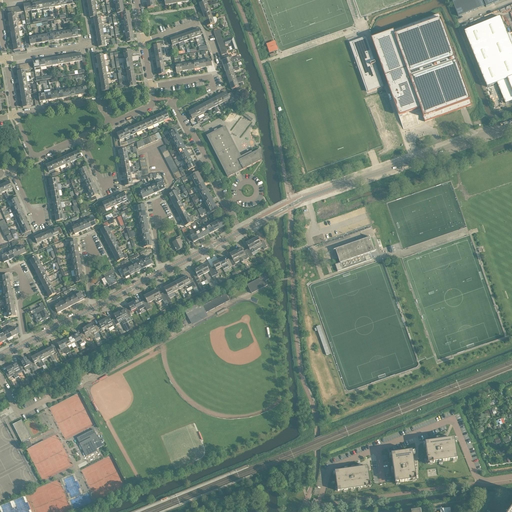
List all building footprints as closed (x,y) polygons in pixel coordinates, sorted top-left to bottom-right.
[(207,1),(199,3),(201,9),(209,6),(207,1)] [(209,6),(201,9),(203,15),(211,12),(209,6)] [(211,12),(203,15),(205,20),(213,18),(211,12)] [(371,38),(399,116),(420,108),(425,122),(471,105),(439,14),(371,38)] [(505,103),(509,102),(509,101),(511,99),(511,45),(500,16),(464,31),(487,87),(497,83),(505,103)] [(207,26),(215,23),(216,23),(216,22),(217,21),(217,20),(217,19),(217,18),(216,17),(213,18),(205,20),(207,26)] [(184,41),(182,35),(176,37),(178,43),(184,41)] [(170,39),(172,45),(178,43),(176,37),(170,39)] [(233,37),(225,40),(226,44),(231,43),(233,50),(237,48),(233,37)] [(366,38),(353,43),(358,57),(356,58),(358,63),(373,58),(366,38)] [(157,45),(154,45),(155,51),(161,50),(161,47),(164,46),(163,41),(157,42),(157,45)] [(222,61),(224,67),(231,64),(234,63),(231,55),(230,54),(223,57),(224,60),(222,61)] [(373,58),(358,63),(359,66),(375,61),(373,58)] [(375,61),(359,66),(368,91),(368,92),(383,86),(375,63),(375,61)] [(238,65),(232,67),(231,64),(224,67),(226,72),(239,68),(238,65)] [(159,75),(165,74),(165,70),(170,70),(169,67),(164,68),(158,69),(159,75)] [(234,72),(239,70),(239,68),(226,72),(228,78),(235,75),(234,72)] [(241,76),(236,78),(235,75),(228,78),(230,83),(242,79),(241,76)] [(238,83),(243,81),(242,79),(230,83),(232,89),(236,88),(237,91),(241,89),(240,86),(239,86),(238,83)] [(228,95),(226,92),(221,95),(224,102),(226,105),(227,107),(230,106),(227,101),(230,99),(230,100),(234,99),(231,93),(228,95)] [(224,102),(221,95),(215,98),(219,105),(224,102)] [(219,112),(216,106),(219,105),(215,98),(210,100),(214,108),(216,111),(217,113),(219,112)] [(214,108),(210,100),(205,103),(208,110),(214,108)] [(208,110),(205,103),(199,106),(203,113),(208,110)] [(203,113),(199,106),(194,109),(198,116),(203,113)] [(189,111),(190,114),(188,115),(190,120),(198,116),(194,109),(189,111)] [(163,113),(161,114),(164,121),(170,118),(166,111),(166,110),(162,112),(163,113)] [(155,116),(159,123),(164,121),(161,114),(155,116)] [(150,119),(153,126),(159,123),(155,116),(150,119)] [(144,121),(148,128),(153,126),(150,119),(144,121)] [(139,123),(142,131),(148,128),(144,121),(139,123)] [(133,126),(137,133),(142,131),(139,123),(133,126)] [(128,128),(131,136),(137,133),(133,126),(128,128)] [(225,126),(207,135),(228,177),(237,172),(262,160),(261,160),(260,149),(241,159),(225,126)] [(122,131),(126,138),(131,136),(128,128),(122,131)] [(176,129),(169,133),(172,138),(179,135),(176,129)] [(120,140),(126,138),(122,131),(117,133),(117,134),(114,135),(117,141),(120,140)] [(174,144),(181,140),(179,135),(172,138),(174,144)] [(181,140),(174,144),(177,149),(184,145),(181,140)] [(184,145),(177,149),(180,154),(187,151),(184,145)] [(82,157),(79,151),(74,153),(77,160),(82,157)] [(187,151),(180,154),(183,160),(190,156),(187,151)] [(511,177),(511,151),(477,165),(482,179),(491,176),(494,185),(511,177)] [(68,156),(71,162),(77,160),(74,153),(68,156)] [(63,158),(66,165),(71,162),(68,156),(63,158)] [(190,156),(183,160),(185,165),(192,161),(190,156)] [(57,161),(60,167),(66,165),(63,158),(57,161)] [(52,163),(55,170),(60,167),(57,161),(52,163)] [(188,170),(195,167),(192,161),(185,165),(188,170)] [(46,166),(49,172),(55,170),(52,163),(46,166)] [(86,167),(79,170),(82,175),(88,173),(86,167)] [(198,172),(191,175),(194,181),(201,177),(198,172)] [(88,173),(82,175),(84,181),(91,178),(88,173)] [(201,177),(194,181),(197,186),(204,183),(201,177)] [(91,178),(84,181),(87,186),(93,184),(91,178)] [(161,181),(162,182),(157,184),(160,191),(165,189),(164,186),(167,185),(164,179),(161,181)] [(12,188),(9,181),(3,184),(6,191),(12,188)] [(204,183),(197,186),(199,192),(206,188),(204,183)] [(93,184),(87,186),(89,192),(96,189),(93,184)] [(154,194),(151,187),(150,184),(144,187),(145,189),(149,196),(154,194)] [(160,191),(157,184),(151,187),(154,194),(160,191)] [(206,188),(199,192),(198,193),(199,195),(201,194),(202,197),(209,193),(206,188)] [(92,197),(90,198),(91,201),(97,199),(96,196),(98,195),(96,189),(89,192),(86,193),(87,195),(90,194),(92,197)] [(140,191),(143,199),(149,196),(145,189),(140,191)] [(175,191),(168,194),(171,200),(178,196),(175,191)] [(128,200),(129,202),(132,201),(129,195),(126,196),(125,193),(119,196),(122,202),(128,200)] [(209,193),(202,197),(205,202),(212,199),(209,193)] [(114,198),(116,205),(122,202),(119,196),(114,198)] [(174,205),(181,201),(178,196),(171,200),(174,205)] [(9,202),(11,201),(13,206),(19,203),(16,198),(15,198),(14,197),(8,199),(9,202)] [(108,201),(111,207),(116,205),(114,198),(108,201)] [(212,199),(205,202),(208,207),(215,204),(212,199)] [(103,203),(105,210),(111,207),(108,201),(103,203)] [(176,210),(184,207),(181,201),(174,205),(176,210)] [(19,203),(13,206),(15,211),(21,209),(19,203)] [(208,207),(203,210),(205,213),(209,211),(210,213),(219,209),(217,206),(216,206),(215,204),(208,207)] [(179,216),(186,212),(184,207),(176,210),(179,216)] [(21,209),(15,211),(18,217),(24,214),(21,209)] [(182,221),(189,217),(186,212),(179,216),(182,221)] [(24,214),(18,217),(15,218),(17,224),(26,220),(24,214)] [(185,227),(194,222),(191,216),(189,217),(182,221),(185,227)] [(97,224),(94,217),(88,220),(91,227),(97,224)] [(226,225),(222,218),(217,221),(220,228),(226,225)] [(26,220),(17,224),(20,229),(29,225),(26,220)] [(91,227),(88,220),(83,222),(86,229),(91,227)] [(220,228),(217,221),(212,224),(215,231),(220,228)] [(86,229),(83,222),(77,224),(80,232),(86,229)] [(74,231),(75,234),(80,232),(77,224),(69,228),(71,233),(74,231)] [(215,231),(212,224),(206,227),(210,234),(215,231)] [(22,235),(31,231),(29,225),(20,229),(22,235)] [(104,228),(100,230),(103,235),(110,231),(107,226),(104,228)] [(57,228),(51,230),(54,236),(59,234),(60,235),(63,234),(60,227),(57,228)] [(210,234),(206,227),(201,229),(205,236),(210,234)] [(205,236),(201,229),(196,232),(199,239),(205,236)] [(46,232),(49,239),(54,236),(51,230),(46,232)] [(106,241),(113,237),(110,231),(103,235),(106,241)] [(40,235),(43,241),(49,239),(46,232),(40,235)] [(193,240),(194,242),(199,239),(196,232),(190,235),(191,237),(193,240)] [(35,237),(37,243),(43,241),(40,235),(35,237)] [(177,251),(184,247),(180,239),(181,238),(180,236),(176,238),(177,240),(172,242),(175,248),(176,250),(176,249),(177,251)] [(109,246),(116,242),(113,237),(106,241),(109,246)] [(258,237),(252,240),(257,250),(263,247),(264,250),(267,248),(264,241),(261,242),(258,237)] [(340,263),(335,264),(338,271),(372,260),(370,255),(376,252),(375,252),(370,237),(369,238),(370,239),(334,251),(334,252),(336,251),(340,263)] [(252,240),(246,243),(249,248),(246,250),(250,257),(253,256),(252,253),(257,250),(252,240)] [(16,245),(17,248),(21,255),(26,253),(23,245),(20,247),(18,244),(19,243),(18,241),(15,243),(16,245)] [(112,251),(119,247),(116,242),(109,246),(112,251)] [(115,256),(121,253),(119,247),(112,251),(115,256)] [(12,250),(15,258),(21,255),(17,248),(12,250)] [(241,248),(236,251),(239,257),(244,255),(247,259),(250,257),(246,250),(243,251),(241,248)] [(4,254),(1,255),(4,263),(10,260),(6,253),(5,250),(3,251),(4,254)] [(6,253),(10,260),(15,258),(12,250),(6,253)] [(232,257),(229,258),(232,264),(233,266),(236,264),(235,263),(241,260),(239,257),(236,251),(230,254),(232,257)] [(117,262),(124,258),(125,259),(128,258),(126,254),(123,256),(121,253),(115,256),(117,262)] [(37,256),(30,260),(33,265),(40,262),(37,256)] [(153,263),(149,256),(143,259),(147,266),(153,263)] [(224,257),(218,260),(222,266),(223,269),(229,267),(229,268),(233,266),(232,264),(229,258),(226,260),(224,257)] [(147,266),(143,259),(138,262),(142,269),(147,266)] [(214,266),(211,268),(215,275),(218,274),(219,274),(216,269),(222,266),(218,260),(212,263),(214,266)] [(132,264),(133,265),(136,272),(142,269),(138,262),(138,261),(132,264)] [(36,271),(43,267),(40,262),(33,265),(36,271)] [(206,264),(200,267),(203,274),(209,271),(212,277),(215,275),(211,268),(209,269),(206,264)] [(136,272),(133,265),(127,268),(131,275),(136,272)] [(121,268),(118,270),(121,276),(124,275),(126,278),(131,275),(127,268),(126,266),(124,267),(125,269),(122,270),(121,268)] [(38,276),(45,272),(43,267),(36,271),(38,276)] [(196,274),(193,275),(198,284),(201,282),(198,276),(203,274),(200,267),(194,270),(196,274)] [(113,269),(112,270),(103,274),(105,277),(104,278),(109,286),(117,282),(113,274),(115,273),(113,269)] [(41,281),(48,278),(45,272),(38,276),(41,281)] [(266,273),(264,275),(258,277),(259,279),(247,285),(251,292),(263,286),(264,287),(268,285),(265,281),(269,279),(266,273)] [(184,277),(181,279),(185,286),(186,289),(192,286),(194,289),(197,288),(192,278),(189,280),(187,276),(186,275),(184,276),(184,277)] [(44,286),(51,283),(48,278),(41,281),(44,286)] [(181,279),(176,282),(179,289),(185,286),(181,279)] [(176,282),(170,285),(173,292),(179,289),(176,282)] [(47,292),(53,288),(51,283),(44,286),(47,292)] [(166,291),(163,293),(167,300),(168,302),(171,300),(168,295),(173,292),(170,285),(164,288),(166,291)] [(58,290),(55,291),(53,288),(47,292),(49,297),(56,294),(56,295),(60,293),(58,290)] [(157,289),(151,293),(154,299),(156,303),(163,300),(164,302),(166,305),(169,304),(168,303),(167,300),(163,293),(160,294),(157,289)] [(84,299),(81,292),(75,295),(79,302),(84,299)] [(146,300),(142,301),(143,302),(144,304),(145,307),(147,310),(152,308),(149,302),(154,299),(151,293),(144,296),(146,300)] [(185,311),(186,314),(188,317),(190,316),(193,323),(205,317),(203,314),(229,300),(226,293),(199,307),(197,304),(185,311)] [(79,302),(75,295),(70,298),(74,304),(79,302)] [(74,304),(70,298),(65,300),(68,307),(74,304)] [(139,299),(133,302),(136,308),(138,310),(139,313),(141,312),(140,310),(145,307),(144,304),(143,302),(142,301),(140,303),(139,299)] [(68,307),(65,300),(59,303),(63,310),(68,307)] [(129,307),(127,308),(128,310),(131,315),(131,313),(132,312),(131,311),(136,308),(133,302),(128,305),(129,307)] [(37,313),(34,314),(37,320),(40,318),(41,322),(49,317),(44,309),(46,309),(42,303),(39,304),(40,307),(36,309),(37,313)] [(54,306),(58,313),(63,310),(59,303),(54,306)] [(121,311),(119,312),(124,320),(126,319),(126,320),(132,317),(131,315),(128,310),(125,311),(124,308),(120,310),(121,311)] [(115,316),(112,318),(113,319),(116,324),(121,321),(123,324),(125,323),(124,320),(119,312),(114,314),(115,316)] [(109,317),(104,320),(108,328),(116,324),(113,319),(111,320),(109,317)] [(99,325),(97,326),(100,331),(100,332),(103,330),(102,328),(105,327),(108,333),(110,332),(108,328),(104,320),(98,322),(99,325)] [(93,323),(87,326),(93,337),(95,336),(94,334),(100,331),(97,326),(97,325),(94,326),(93,323)] [(320,325),(316,326),(317,327),(315,328),(315,331),(317,330),(326,355),(330,353),(320,325)] [(83,331),(81,332),(82,333),(84,338),(87,337),(87,338),(90,336),(91,339),(93,337),(87,326),(82,329),(83,331)] [(18,334),(14,327),(9,330),(13,337),(18,334)] [(13,337),(9,330),(4,332),(8,339),(13,337)] [(78,333),(73,336),(79,347),(82,346),(79,340),(81,339),(82,339),(84,338),(82,333),(79,335),(78,333)] [(73,336),(68,338),(71,344),(74,343),(77,349),(79,347),(73,336)] [(68,338),(63,341),(69,353),(71,351),(68,346),(71,344),(68,338)] [(59,346),(56,347),(59,352),(62,351),(61,349),(64,348),(67,354),(69,353),(63,341),(58,344),(59,346)] [(55,347),(53,348),(52,346),(47,349),(50,355),(52,358),(53,361),(55,360),(52,354),(55,353),(56,354),(58,353),(55,347)] [(50,355),(47,349),(42,352),(45,358),(50,355)] [(45,365),(42,360),(45,358),(42,352),(37,355),(43,366),(45,365)] [(31,357),(33,360),(31,361),(32,363),(34,367),(36,365),(35,363),(38,362),(41,367),(43,366),(37,355),(31,357)] [(21,360),(26,370),(31,367),(33,371),(35,370),(34,367),(32,363),(30,364),(26,358),(21,360)] [(11,365),(13,369),(17,377),(19,377),(18,374),(21,372),(20,371),(23,370),(20,364),(18,365),(16,363),(11,366),(11,365)] [(8,371),(5,372),(8,378),(13,375),(15,379),(17,377),(13,369),(11,365),(11,366),(6,368),(8,371)] [(22,420),(13,424),(19,437),(22,442),(31,438),(22,420)] [(81,445),(87,456),(98,451),(97,449),(103,446),(98,436),(97,436),(94,429),(77,438),(81,445)] [(457,459),(454,438),(425,442),(428,463),(457,459)] [(396,483),(417,480),(412,451),(391,454),(396,483)] [(371,486),(368,466),(335,471),(338,491),(371,486)]
